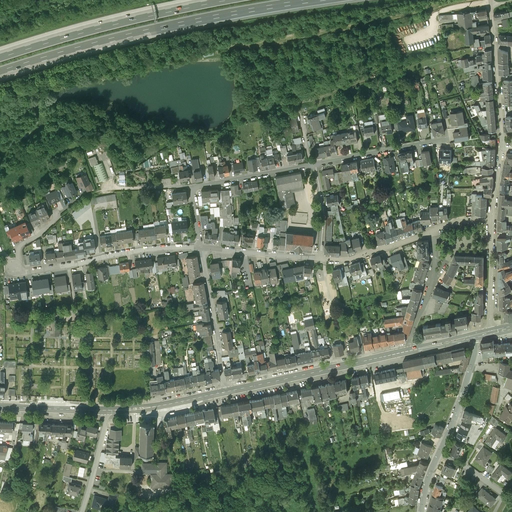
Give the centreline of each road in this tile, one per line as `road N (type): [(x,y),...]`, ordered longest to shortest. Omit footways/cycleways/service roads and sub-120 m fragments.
road 1 (motorway): [(0,72),(167,27),(330,0)]
road 2 (motorway): [(212,0),(0,53)]
road 3 (residential): [(492,214),(500,147),(489,0)]
road 4 (secondary): [(225,392),(410,350)]
road 5 (residential): [(200,247),(26,272),(14,267)]
road 6 (residential): [(315,164),(192,188),(200,247)]
road 7 (residential): [(200,247),(225,392)]
road 8 (residential): [(448,138),(315,164)]
road 9 (secondary): [(438,452),(470,369),(472,336)]
road 10 (secondary): [(105,410),(225,392)]
road 11 (residential): [(320,257),(200,247)]
